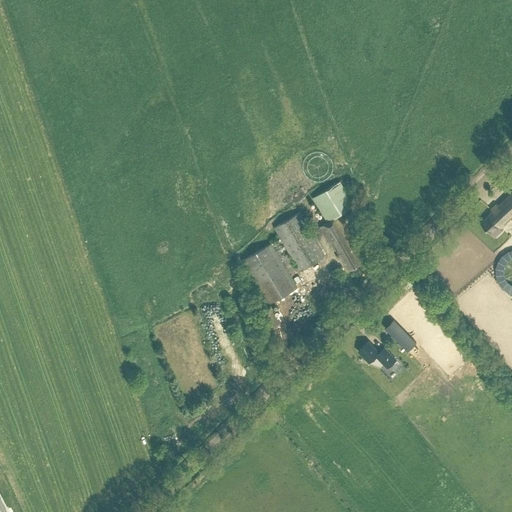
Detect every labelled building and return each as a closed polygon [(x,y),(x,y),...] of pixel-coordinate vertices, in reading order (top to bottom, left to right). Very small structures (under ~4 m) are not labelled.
[(318,226),(345,272),(364,261),(337,215),(351,206),(337,183),(313,197),(327,221),(318,226)] [(489,215),(481,223),(494,237),(502,230),(501,228),(507,223),(511,217),(511,189),(486,213),(489,215)] [(298,285),(294,278),(291,272),(297,268),(299,271),(326,254),(301,211),(273,226),(280,237),(242,259),(268,303),(298,285)] [(422,263),(427,271),(437,265),(431,257),(422,263)] [(268,327),(270,344),(279,343),(277,325),(281,323),(272,304),(260,310),(268,327)] [(385,327),(407,351),(416,342),(394,318),(385,327)] [(375,355),(384,364),(387,367),(392,363),(396,359),(393,355),(384,346),(379,350),(369,340),(358,351),(369,361),(375,355)] [(351,370),(357,365),(349,353),(343,358),(351,370)] [(360,365),(369,374),(375,368),(365,359),(360,365)]
